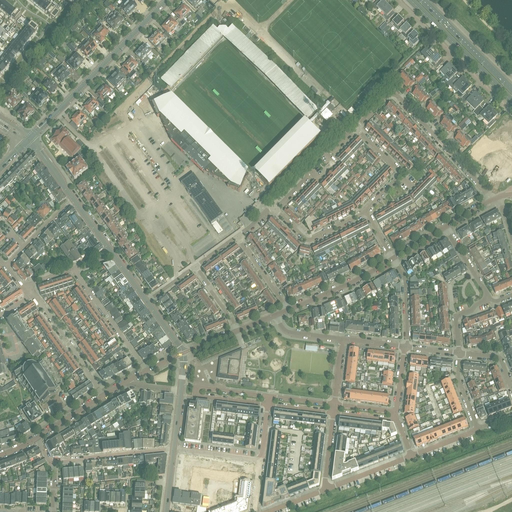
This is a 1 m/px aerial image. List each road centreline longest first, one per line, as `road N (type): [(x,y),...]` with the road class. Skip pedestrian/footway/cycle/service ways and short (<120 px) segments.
road 1 (tertiary): [(29,140),(166,0)]
road 2 (residential): [(495,198),(393,97),(352,129)]
road 3 (residential): [(269,396),(195,385),(193,396),(268,404)]
road 4 (primary): [(410,0),(511,99)]
road 5 (residential): [(146,370),(73,269)]
road 6 (residential): [(103,395),(33,292)]
road 7 (primary): [(511,87),(422,0)]
road 8 (residential): [(50,463),(173,449)]
